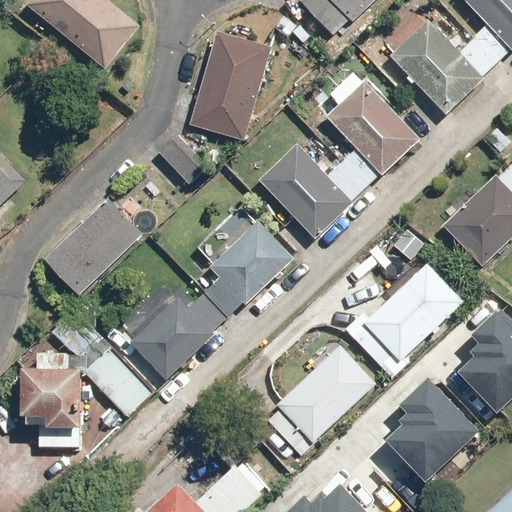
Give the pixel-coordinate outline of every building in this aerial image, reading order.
[(111,0),(35,0),(34,2),(112,68),(145,28),(111,0)] [(315,0),(344,31),(377,0),(315,0)] [(511,0),(468,0),(495,26),(465,52),(433,19),(397,54),(455,113),(490,77),(483,70),(511,44),(511,0)] [(196,124),(250,139),(277,44),(223,29),(196,124)] [(363,196),(389,172),(390,174),(428,138),(371,79),(333,115),(366,149),(340,173),(306,139),(264,180),(322,238),(364,197),(363,196)] [(181,136),(167,149),(196,179),(211,165),(181,136)] [(0,209),(29,180),(0,151),(0,209)] [(511,162),(449,222),(476,251),(475,252),(489,267),(511,245),(511,162)] [(87,292),(150,230),(116,196),(53,258),(87,292)] [(129,351),(124,344),(97,365),(132,410),(159,389),(156,385),(171,371),(176,377),(300,257),(260,216),(136,336),(140,340),(129,351)] [(444,266),(361,335),(392,371),(474,302),(444,266)] [(474,355),(460,368),(498,409),(511,395),(511,318),(501,307),(471,336),(479,344),(470,352),(474,355)] [(315,443),(377,384),(342,348),(280,407),(315,443)] [(98,368),(35,366),(33,421),(96,424),(98,368)] [(407,421),(394,433),(431,474),(484,426),(435,373),(404,401),(412,409),(404,417),(407,421)] [(245,511),(271,488),(245,462),(202,505),(183,483),(148,511),(245,511)] [(310,488),(284,511),(375,511),(345,480),(331,493),(325,486),(316,495),(310,488)] [(511,511),(511,489),(487,511),(511,511)]
